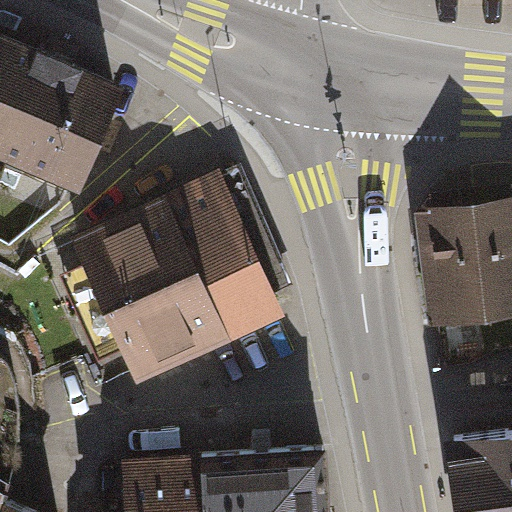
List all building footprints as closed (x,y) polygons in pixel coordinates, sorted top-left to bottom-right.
[(4,33),(0,44),(0,144),(11,149),(84,179),(124,82),(4,33)] [(0,175),(11,149),(0,144),(0,175)] [(224,335),(284,309),(219,163),(160,189),(224,335)] [(496,190),(510,303),(511,303),(511,175),(495,178),(496,190)] [(137,373),(224,335),(160,189),(142,197),(73,227),(137,373)] [(427,236),(435,312),(510,303),(496,190),(422,199),(427,236)] [(511,511),(511,415),(438,426),(450,511),(511,511)] [(327,511),(324,436),(198,443),(201,511),(327,511)] [(201,511),(198,443),(119,448),(122,505),(95,506),(95,511),(201,511)] [(0,511),(60,511),(0,491),(0,511)]
